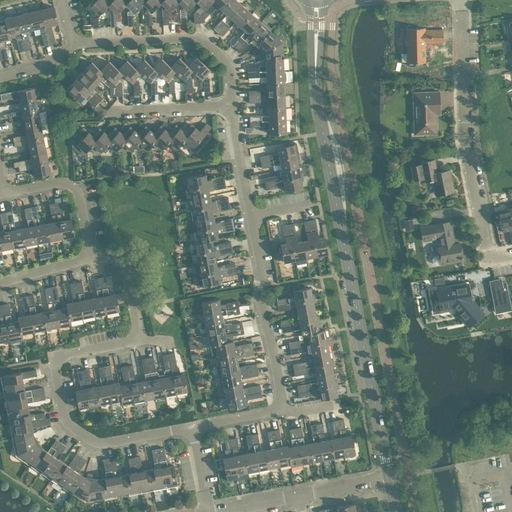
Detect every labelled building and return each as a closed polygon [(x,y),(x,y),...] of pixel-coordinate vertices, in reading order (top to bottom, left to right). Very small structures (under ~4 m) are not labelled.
[(94,0),(91,4),(96,9),(93,12),(93,27),(99,26),(99,14),(109,4),(108,3),(111,0),(94,0)] [(111,0),(108,3),(109,4),(113,8),(110,12),(111,26),(117,25),(116,14),(116,13),(126,3),(128,0),(111,0)] [(128,0),(126,3),(131,7),(128,11),(128,25),(134,25),(134,13),(144,2),(145,0),(128,0)] [(145,0),(144,2),(149,6),(145,10),(146,24),(152,24),(151,12),(159,3),(161,1),(161,0),(145,0)] [(161,1),(159,3),(162,6),(163,9),(163,23),(169,23),(169,11),(179,0),(178,0),(161,0),(161,1)] [(178,0),(179,0),(184,5),(180,8),(181,22),(187,22),(186,10),(195,0),(178,0)] [(196,0),(201,4),(194,11),(194,22),(200,21),(200,14),(212,0),(196,0)] [(212,0),(200,14),(200,21),(205,21),(205,17),(210,11),(211,11),(216,7),(217,7),(220,10),(222,8),(229,0),(212,0)] [(222,18),(214,26),(218,31),(243,4),(238,0),(229,0),(222,8),(227,13),(222,18)] [(243,4),(218,31),(223,34),(232,24),(235,20),(240,25),(252,12),(243,4)] [(54,5),(42,8),(50,43),(56,42),(53,30),(51,23),(58,22),(54,5)] [(42,8),(29,11),(34,28),(40,26),(42,33),(41,33),(44,45),(50,43),(42,8)] [(29,11),(17,14),(26,49),(32,47),(29,36),(27,29),(34,28),(29,11)] [(240,34),(232,43),(237,47),(261,20),(252,12),(240,25),(245,30),(241,35),(240,34)] [(17,14),(5,17),(5,19),(6,21),(10,37),(14,36),(18,39),(17,39),(20,50),(26,49),(17,14)] [(0,49),(2,59),(8,57),(5,46),(6,44),(5,39),(10,37),(6,21),(5,19),(0,20),(0,49)] [(261,20),(237,47),(241,51),(250,41),(253,37),(259,42),(270,29),(261,20)] [(259,42),(257,44),(263,49),(283,40),(270,29),(259,42)] [(283,40),(263,49),(263,58),(266,58),(266,57),(283,57),(283,40)] [(189,65),(188,65),(192,69),(204,79),(204,90),(210,90),(209,77),(206,72),(210,67),(197,56),(189,65)] [(154,67),(153,67),(157,70),(161,74),(169,81),(169,92),(175,92),(174,78),(170,74),(174,70),(175,69),(171,66),(162,57),(154,67)] [(171,66),(175,69),(174,70),(186,80),(187,91),(193,91),(192,78),(187,74),(192,69),(188,65),(189,65),(179,57),(171,66)] [(259,64),(247,65),(248,71),(284,69),(283,57),(266,57),(266,58),(266,64),(259,65),(259,64)] [(136,67),(136,68),(140,71),(139,71),(143,75),(151,82),(152,93),(158,93),(157,79),(161,74),(157,70),(153,67),(154,67),(144,58),(136,67)] [(119,68),(118,68),(122,72),(133,83),(134,94),(140,93),(139,80),(143,75),(139,71),(140,71),(136,68),(136,67),(127,59),(119,68)] [(101,69),(116,83),(117,95),(123,94),(122,81),(117,77),(122,72),(118,68),(119,68),(109,60),(101,69)] [(92,61),(83,70),(96,82),(100,77),(110,86),(111,95),(117,95),(116,83),(101,69),(92,61)] [(284,69),(248,71),(248,77),(260,76),(260,75),(267,75),(267,82),(284,81),(284,69)] [(83,70),(75,79),(99,101),(103,96),(96,90),(96,85),(98,83),(96,82),(83,70)] [(75,79),(67,89),(79,100),(84,95),(95,105),(99,101),(75,79)] [(284,81),(267,82),(268,95),(285,94),(284,81)] [(34,86),(0,93),(1,99),(2,99),(12,97),(14,98),(19,97),(20,102),(36,98),(34,86)] [(440,91),(414,91),(415,114),(418,113),(419,133),(437,132),(437,113),(441,113),(440,91)] [(285,94),(268,95),(268,107),(286,106),(285,94)] [(16,110),(8,112),(9,116),(17,115),(23,114),(38,111),(40,110),(41,108),(40,99),(38,98),(36,98),(20,102),(22,109),(16,110)] [(261,114),(250,114),(250,120),(286,119),(286,106),(268,107),(269,114),(261,114)] [(17,115),(9,116),(10,121),(18,120),(24,119),(25,126),(41,123),(38,111),(23,114),(17,115)] [(286,119),(250,120),(250,126),(252,126),(262,126),(262,125),(269,125),(269,132),(287,131),(286,119)] [(138,141),(136,144),(142,150),(145,150),(146,148),(154,140),(153,140),(165,128),(164,127),(168,124),(164,120),(161,124),(154,132),(149,128),(138,141)] [(195,126),(183,140),(191,148),(191,147),(195,151),(205,141),(201,137),(202,135),(208,129),(211,126),(207,122),(200,130),(195,126)] [(21,134),(13,136),(14,141),(22,139),(27,138),(43,135),(41,123),(25,126),(26,133),(21,134)] [(165,128),(153,140),(154,140),(162,148),(169,140),(169,139),(180,127),(176,123),(172,128),(168,124),(164,127),(165,128)] [(180,127),(169,139),(169,140),(172,142),(170,144),(175,149),(177,147),(183,140),(195,126),(191,123),(184,130),(180,126),(180,127)] [(134,129),(123,141),(123,142),(127,145),(126,146),(125,147),(128,149),(130,149),(130,148),(131,149),(136,144),(138,141),(149,128),(146,125),(139,132),(134,128),(134,129)] [(73,137),(72,138),(72,146),(82,154),(85,154),(85,151),(89,147),(93,143),(92,143),(104,130),(103,130),(100,127),(93,135),(88,131),(83,126),(73,137)] [(93,143),(89,147),(94,151),(96,152),(98,153),(99,153),(101,153),(101,150),(102,148),(108,142),(119,130),(115,126),(108,134),(104,130),(103,130),(104,130),(92,143),(93,143)] [(108,142),(102,148),(106,151),(111,145),(116,150),(123,142),(123,141),(134,129),(130,126),(123,133),(119,129),(119,130),(108,142)] [(208,129),(202,135),(206,139),(212,133),(208,129)] [(22,139),(14,141),(15,146),(22,144),(28,143),(30,150),(46,147),(43,135),(27,138),(22,139)] [(272,153),(260,155),(261,161),(299,154),(298,150),(296,142),(294,141),(284,143),(285,145),(278,146),(279,152),(272,153)] [(31,157),(13,161),(14,166),(18,165),(26,164),(32,162),(48,159),(46,147),(30,150),(31,157)] [(299,154),(261,161),(262,167),(274,164),(281,162),(282,168),(299,165),(297,158),(299,158),(299,154)] [(421,162),(411,164),(413,179),(423,177),(424,179),(432,178),(436,193),(454,190),(450,168),(438,171),(435,158),(420,161),(421,162)] [(26,164),(18,165),(19,170),(27,168),(33,167),(35,175),(50,172),(48,159),(32,162),(26,164)] [(276,174),(264,176),(265,182),(303,175),(302,171),(300,172),(299,165),(282,168),(277,169),(279,174),(276,175),(276,174)] [(190,186),(187,187),(187,188),(225,180),(224,174),(213,177),(207,178),(206,173),(188,176),(190,186)] [(303,175),(265,182),(267,188),(278,186),(278,185),(285,184),(286,190),(303,187),(302,179),(304,179),(303,175)] [(225,180),(187,188),(187,189),(190,188),(192,198),(210,194),(209,189),(215,188),(226,186),(225,180)] [(194,207),(191,208),(191,209),(229,202),(228,196),(217,198),(211,200),(210,194),(192,198),(194,207)] [(61,200),(55,201),(62,237),(74,234),(71,218),(64,219),(62,212),(63,212),(61,200)] [(53,221),(46,222),(50,239),(62,237),(55,201),(49,203),(51,214),(52,214),(53,221)] [(229,202),(191,209),(192,210),(193,220),(196,219),(214,216),(213,210),(219,209),(219,210),(231,207),(229,202)] [(37,205),(31,206),(37,241),(50,239),(46,222),(39,224),(38,217),(39,216),(37,205)] [(29,226),(22,227),(25,244),(37,241),(31,206),(25,207),(27,219),(28,219),(29,226)] [(499,209),(502,225),(503,231),(508,230),(510,232),(511,240),(511,209),(511,206),(499,209)] [(12,210),(6,211),(13,246),(25,244),(22,227),(15,228),(14,222),(12,210)] [(5,230),(0,231),(0,245),(1,249),(1,248),(13,246),(6,211),(0,212),(3,223),(5,230)] [(198,228),(195,229),(195,230),(233,223),(232,217),(221,219),(221,220),(215,221),(214,216),(196,219),(198,228)] [(412,217),(404,219),(406,230),(414,228),(412,217)] [(316,218),(310,219),(317,254),(327,252),(324,235),(319,237),(317,230),(318,229),(316,218)] [(308,239),(303,240),(306,256),(317,254),(310,219),(304,220),(306,232),(307,232),(308,239)] [(451,221),(421,226),(424,240),(438,237),(440,246),(439,246),(442,263),(464,259),(461,242),(455,243),(451,221)] [(289,223),(295,258),(296,263),(307,261),(306,256),(303,240),(297,241),(296,234),(297,234),(295,222),(289,223)] [(194,231),(194,233),(195,241),(200,240),(214,238),(218,237),(217,231),(223,230),(223,231),(235,229),(233,223),(195,230),(196,231),(194,231)] [(287,241),(281,242),(282,248),(284,261),(295,258),(289,223),(283,224),(285,236),(286,236),(287,241)] [(196,251),(193,252),(194,253),(232,246),(231,240),(220,242),(215,243),(214,238),(200,240),(195,241),(194,241),(196,251)] [(232,246),(194,253),(194,254),(197,254),(198,263),(199,263),(216,260),(215,254),(222,253),(222,254),(233,252),(232,246)] [(198,263),(195,264),(197,274),(236,267),(235,261),(224,263),(224,264),(217,265),(216,260),(199,263),(198,263)] [(236,267),(197,274),(199,285),(203,285),(220,281),(219,276),(226,274),(226,275),(237,273),(236,267)] [(106,275),(100,276),(107,311),(119,309),(118,304),(117,300),(116,292),(109,294),(107,287),(108,287),(106,275)] [(445,282),(444,275),(434,277),(436,283),(445,282)] [(98,296),(91,297),(95,314),(107,311),(100,276),(94,277),(96,289),(97,289),(98,296)] [(501,277),(491,279),(497,311),(511,308),(506,280),(502,281),(501,277)] [(81,280),(76,281),(83,316),(95,314),(91,297),(85,298),(83,291),(84,291),(81,280)] [(74,301),(66,302),(67,306),(70,319),(83,316),(76,281),(70,282),(72,294),(72,293),(74,301)] [(445,285),(436,286),(440,305),(454,303),(472,323),(482,314),(469,300),(470,299),(467,283),(446,287),(445,285)] [(56,285),(51,286),(58,325),(71,323),(70,319),(67,306),(60,307),(59,300),(60,300),(57,285),(56,285)] [(50,309),(43,311),(46,327),(58,325),(51,286),(46,287),(45,288),(48,302),(50,309)] [(288,296),(276,298),(277,304),(315,297),(314,293),(312,293),(311,286),(294,289),(295,295),(288,296)] [(123,291),(116,292),(117,300),(124,298),(123,291)] [(33,293),(27,294),(34,330),(46,327),(43,311),(36,312),(35,305),(33,293)] [(26,314),(18,315),(19,319),(22,332),(34,330),(27,294),(21,296),(23,307),(24,307),(26,314)] [(315,297),(277,304),(279,310),(290,308),(290,307),(297,306),(298,311),(315,308),(314,301),(316,301),(315,297)] [(219,298),(202,301),(204,312),(239,305),(238,299),(227,301),(227,302),(220,303),(219,298)] [(9,302),(3,303),(10,339),(10,338),(11,341),(22,339),(21,338),(23,338),(23,336),(22,332),(19,319),(12,321),(10,314),(11,314),(9,302)] [(0,315),(1,323),(0,323),(0,340),(10,339),(3,303),(0,303),(0,315)] [(239,305),(204,312),(206,323),(223,319),(222,314),(229,312),(229,313),(240,311),(239,305)] [(292,317),(281,320),(282,326),(319,318),(318,314),(316,315),(315,308),(298,311),(299,317),(292,318),(292,317)] [(319,318),(282,326),(283,330),(283,331),(294,329),(294,328),(301,327),(302,333),(319,330),(319,329),(318,322),(320,322),(319,318)] [(223,319),(206,323),(208,333),(243,326),(242,320),(231,322),(231,321),(224,323),(223,319)] [(243,326),(208,333),(210,344),(233,339),(233,334),(244,332),(243,326)] [(302,339),(289,341),(290,347),(329,339),(328,336),(326,336),(325,328),(319,329),(319,330),(302,333),(303,338),(302,339)] [(233,339),(210,344),(212,355),(214,354),(253,347),(252,341),(239,343),(240,344),(235,345),(233,339)] [(329,339),(290,347),(291,353),(304,350),(307,350),(310,352),(310,354),(312,354),(329,351),(328,344),(330,343),(329,339)] [(253,347),(214,354),(216,365),(238,361),(237,355),(242,354),(242,355),(254,353),(253,347)] [(175,351),(169,353),(176,392),(187,390),(184,372),(180,372),(179,366),(178,365),(177,365),(175,351)] [(306,360),(293,363),(294,369),(333,361),(333,357),(331,357),(329,351),(312,354),(314,359),(306,361),(306,360)] [(165,373),(162,374),(166,394),(176,392),(169,353),(163,354),(166,368),(164,370),(165,373)] [(153,356),(147,357),(148,361),(155,396),(166,394),(162,374),(159,375),(158,372),(156,370),(153,356)] [(146,379),(141,380),(144,398),(155,396),(148,361),(142,362),(144,372),(145,372),(146,379)] [(238,361),(216,365),(218,376),(257,368),(256,362),(244,365),(244,366),(239,367),(238,361)] [(333,361),(294,369),(295,374),(309,372),(309,371),(316,370),(317,375),(333,372),(332,365),(334,365),(333,361)] [(110,364),(104,365),(111,400),(122,398),(119,384),(120,384),(119,380),(113,382),(112,375),(112,374),(110,364)] [(133,364),(127,365),(134,400),(144,398),(141,380),(136,381),(134,374),(135,374),(133,364)] [(103,384),(97,385),(101,402),(111,400),(104,365),(99,366),(101,377),(103,384)] [(120,384),(119,384),(122,398),(123,402),(134,400),(127,365),(121,366),(123,376),(124,376),(125,383),(120,384)] [(36,368),(4,374),(6,387),(24,383),(23,377),(37,374),(36,368)] [(89,368),(83,369),(90,404),(101,402),(97,385),(92,386),(91,379),(89,368)] [(257,368),(218,376),(220,386),(224,385),(224,386),(242,382),(241,376),(246,375),(246,376),(258,374),(257,368)] [(81,388),(76,389),(79,407),(90,404),(83,369),(77,370),(79,381),(80,381),(81,388)] [(311,382),(297,384),(298,390),(337,383),(337,379),(335,379),(333,372),(317,375),(318,381),(311,382)] [(242,382),(224,386),(226,396),(261,389),(260,383),(248,386),(248,387),(243,388),(242,382)] [(24,383),(6,387),(8,399),(41,393),(45,392),(44,386),(40,387),(25,390),(24,383)] [(337,383),(298,390),(299,396),(313,393),(320,391),(321,397),(338,394),(336,387),(338,386),(337,383)] [(261,389),(226,396),(228,407),(246,404),(248,403),(247,399),(249,397),(250,397),(250,398),(263,395),(261,389)] [(41,393),(8,399),(11,411),(29,408),(27,401),(42,399),(46,398),(46,397),(45,392),(41,393)] [(29,408),(11,411),(13,423),(46,417),(44,411),(35,412),(35,411),(31,412),(29,411),(29,408)] [(46,417),(13,423),(16,435),(33,432),(32,426),(47,423),(51,422),(50,416),(46,417)] [(344,417),(338,418),(345,454),(355,452),(352,433),(347,434),(344,417)] [(335,437),(330,438),(334,456),(345,454),(338,418),(332,420),(335,437)] [(322,421),(316,423),(323,458),(334,456),(330,438),(326,439),(322,421)] [(314,441),(309,442),(313,460),(323,458),(316,423),(311,424),(314,441)] [(301,425),(295,427),(302,462),(313,460),(309,442),(304,443),(301,425)] [(288,446),(291,462),(290,462),(291,464),(302,462),(295,427),(289,428),(293,445),(288,446)] [(279,428),(273,429),(280,464),(290,462),(291,462),(288,446),(288,444),(282,445),(279,428)] [(271,447),(266,448),(269,466),(280,464),(273,429),(267,430),(271,447)] [(33,432),(16,435),(19,453),(38,440),(33,432)] [(258,432),(252,433),(259,468),(269,466),(266,448),(261,449),(258,432)] [(249,451),(245,452),(248,470),(259,468),(252,433),(246,434),(249,451)] [(237,436),(231,437),(238,472),(248,470),(245,452),(240,453),(237,436)] [(225,456),(223,456),(228,479),(238,477),(238,472),(231,437),(225,438),(227,448),(225,448),(226,453),(225,456)] [(43,447),(32,462),(43,469),(61,441),(56,438),(48,450),(43,447)] [(38,440),(19,453),(32,462),(43,447),(38,440)] [(61,441),(43,469),(53,476),(63,461),(60,458),(59,455),(66,445),(61,441)] [(164,446),(158,447),(159,451),(165,484),(166,486),(178,484),(177,481),(177,480),(178,480),(179,479),(178,475),(177,474),(176,475),(174,463),(169,464),(168,457),(167,457),(166,457),(165,450),(164,446)] [(156,467),(149,468),(153,486),(165,484),(159,451),(158,447),(153,448),(152,448),(153,452),(156,467)] [(63,461),(53,476),(63,483),(82,455),(77,452),(68,464),(63,461)] [(82,455),(63,483),(74,490),(84,475),(78,471),(87,459),(82,455)] [(140,455),(134,456),(141,488),(153,486),(149,468),(143,469),(140,455)] [(131,472),(125,473),(128,491),(141,488),(134,456),(128,457),(131,472)] [(107,476),(100,478),(104,495),(116,493),(110,461),(109,457),(103,458),(104,462),(107,476)] [(116,459),(110,461),(116,493),(128,491),(125,473),(119,474),(116,459)] [(84,475),(74,490),(87,499),(93,473),(88,472),(87,475),(84,475)] [(93,473),(87,499),(104,495),(100,478),(95,477),(95,473),(93,473)] [(337,505),(319,509),(319,511),(332,511),(338,511),(356,511),(354,502),(337,505)]
